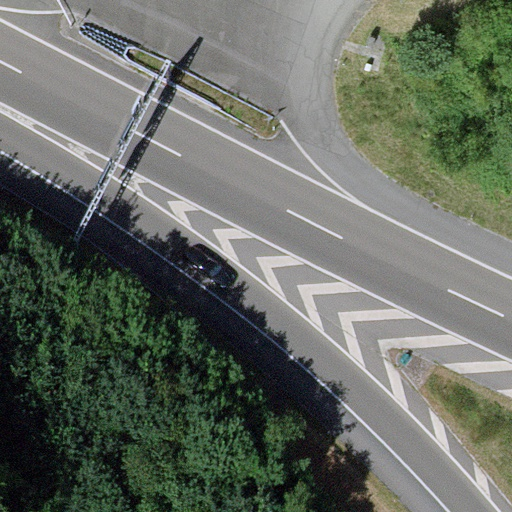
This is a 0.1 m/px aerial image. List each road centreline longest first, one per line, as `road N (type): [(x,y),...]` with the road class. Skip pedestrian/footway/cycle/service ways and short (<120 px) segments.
road 1 (motorway): [(0,120),(262,305),(405,434),(476,511)]
road 2 (motorway): [(0,60),(511,318)]
